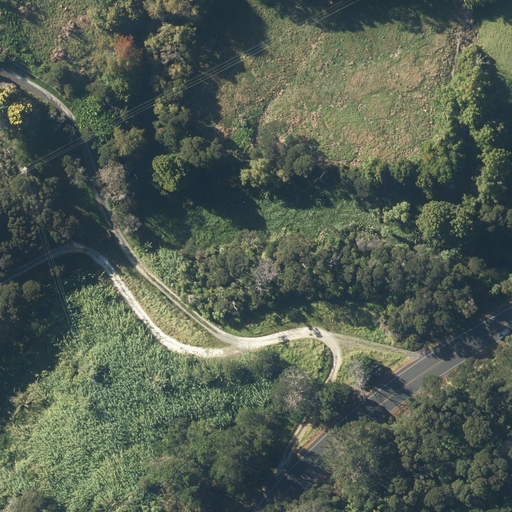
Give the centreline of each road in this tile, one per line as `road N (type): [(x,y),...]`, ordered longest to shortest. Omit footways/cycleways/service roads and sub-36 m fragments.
road 1 (track): [(285,484),(292,435),(334,364),(332,345),(306,329),(248,341),(205,328),(115,232),(87,153),(55,103),(0,71)]
road 2 (primary): [(262,511),(345,433),(511,324)]
road 3 (track): [(0,279),(38,246),(86,230),(115,232)]
